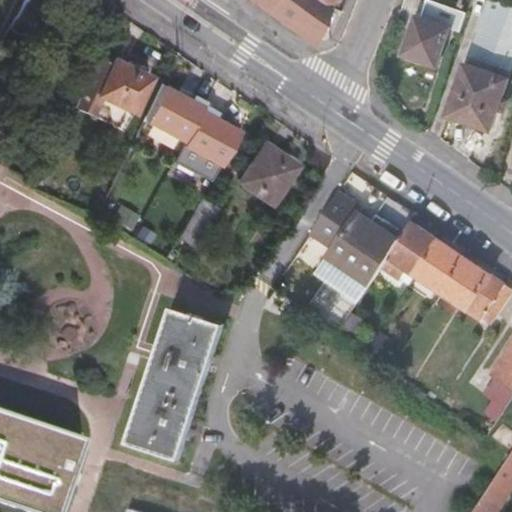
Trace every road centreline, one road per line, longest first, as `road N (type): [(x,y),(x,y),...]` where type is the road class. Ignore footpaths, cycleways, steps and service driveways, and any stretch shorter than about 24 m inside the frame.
road 1 (residential): [(511,235),(329,106)]
road 2 (residential): [(329,106),(166,0)]
road 3 (unknown): [(421,171),(477,10)]
